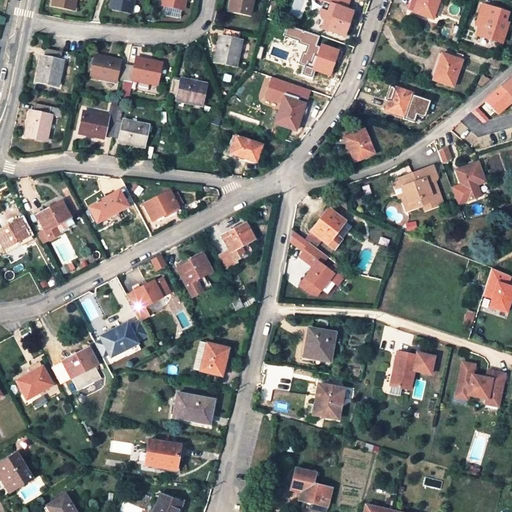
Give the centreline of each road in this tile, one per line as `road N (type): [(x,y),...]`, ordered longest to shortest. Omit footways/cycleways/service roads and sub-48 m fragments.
road 1 (unclassified): [(218,511),(267,309),(288,179)]
road 2 (unclassified): [(0,315),(18,315),(242,196)]
road 3 (residential): [(288,179),(301,185),(381,166),(511,69)]
road 4 (residential): [(0,165),(226,181),(242,196)]
road 5 (residential): [(207,0),(203,18),(183,35),(22,25)]
road 6 (unclassified): [(288,179),(289,166),(347,88),(378,0)]
